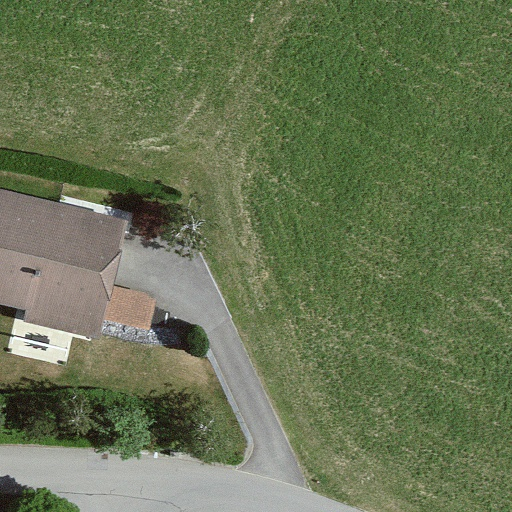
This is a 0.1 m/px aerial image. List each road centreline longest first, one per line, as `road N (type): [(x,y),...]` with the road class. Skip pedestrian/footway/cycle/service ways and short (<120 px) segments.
road 1 (residential): [(128,265),(185,289),(290,511)]
road 2 (residential): [(150,498),(0,485)]
